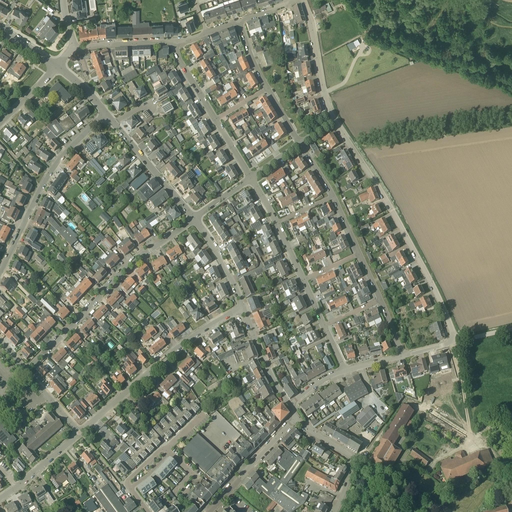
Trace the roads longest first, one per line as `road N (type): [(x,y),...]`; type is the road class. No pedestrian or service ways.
road 1 (residential): [(452,343),(405,235),(333,119)]
road 2 (residential): [(24,371),(128,265),(194,219)]
road 3 (residential): [(78,433),(159,362),(243,308)]
road 4 (residential): [(0,271),(50,172),(106,113)]
road 5 (residential): [(207,511),(296,417)]
road 6 (residential): [(194,219),(115,124)]
road 7 (residential): [(333,119),(302,0)]
